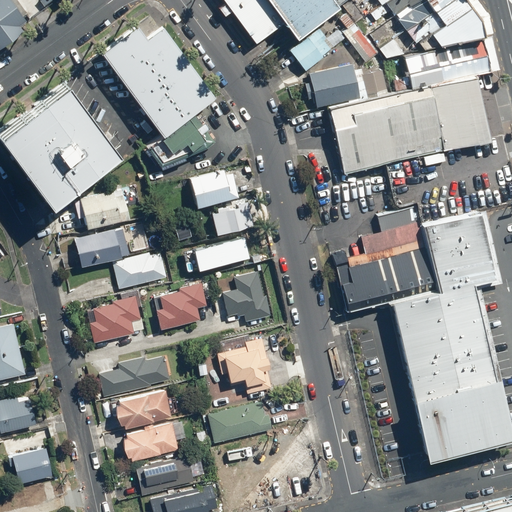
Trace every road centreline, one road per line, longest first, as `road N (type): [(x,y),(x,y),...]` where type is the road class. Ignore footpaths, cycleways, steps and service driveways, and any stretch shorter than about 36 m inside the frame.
road 1 (unclassified): [(355,509),(261,118),(178,0)]
road 2 (residential): [(0,187),(38,261),(96,511)]
road 3 (residential): [(355,509),(511,472)]
road 4 (unclassified): [(0,85),(113,0)]
